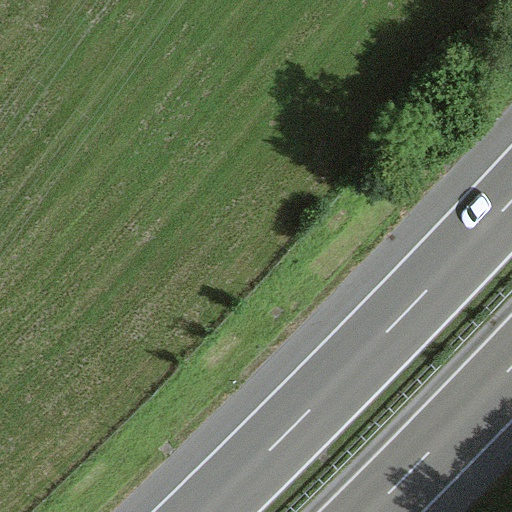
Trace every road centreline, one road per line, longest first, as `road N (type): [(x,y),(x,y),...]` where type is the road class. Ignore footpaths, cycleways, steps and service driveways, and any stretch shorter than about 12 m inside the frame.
road 1 (motorway): [(511,197),(203,511)]
road 2 (motorway): [(373,511),(511,371)]
